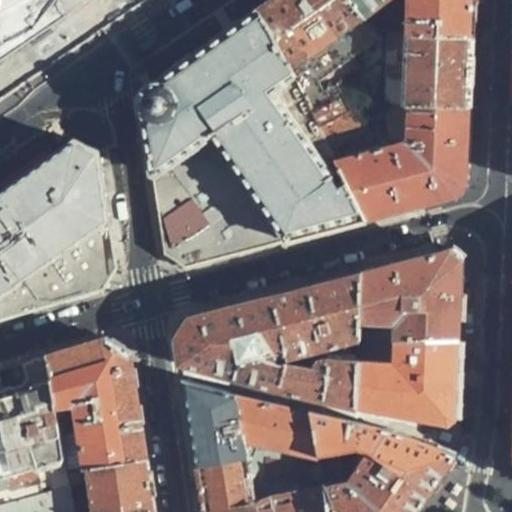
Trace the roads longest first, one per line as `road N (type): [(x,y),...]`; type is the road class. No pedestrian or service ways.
road 1 (residential): [(147,308),(496,221),(472,511)]
road 2 (residential): [(147,308),(116,99),(99,67)]
road 3 (residential): [(180,511),(147,308)]
road 4 (residential): [(0,350),(147,308)]
road 5 (tertiary): [(99,67),(0,136)]
